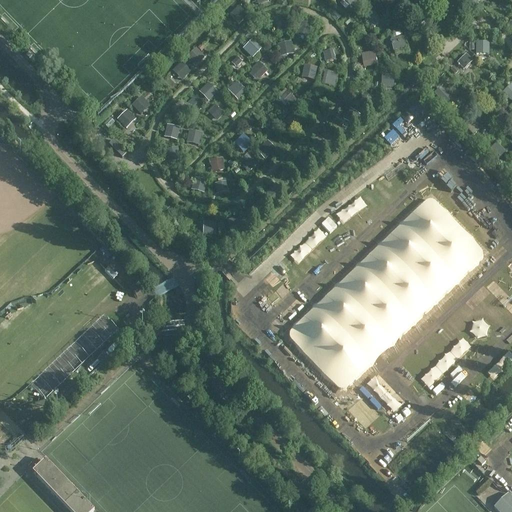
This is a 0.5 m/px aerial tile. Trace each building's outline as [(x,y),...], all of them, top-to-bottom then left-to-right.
[(357,3),(354,0),(343,0),(352,8),(357,3)] [(436,4),(436,8),(447,10),(448,0),(437,0),(437,4),(436,4)] [(368,11),(363,6),(357,13),(362,17),(368,11)] [(238,8),(230,16),(238,25),(247,16),(238,8)] [(379,23),(369,13),(364,19),(374,29),(379,23)] [(285,21),(274,24),(276,36),(288,33),(285,21)] [(312,26),(301,22),(297,34),(308,37),(312,26)] [(400,30),(391,33),(393,39),(401,36),(400,30)] [(207,37),(197,47),(200,50),(210,40),(207,37)] [(402,38),(391,41),(394,51),(405,48),(402,38)] [(252,41),(243,50),(252,58),(260,50),(252,41)] [(290,43),(278,46),(281,57),(293,55),(290,43)] [(490,43),(476,43),(476,55),(489,55),(490,43)] [(334,49),(322,52),(326,64),(337,60),(334,49)] [(187,58),(196,67),(204,58),(196,50),(187,58)] [(376,66),(374,54),(362,56),(364,67),(376,66)] [(473,62),(466,55),(457,64),(464,71),(473,62)] [(238,56),(229,64),(238,72),(246,64),(238,56)] [(259,63),(250,71),(259,80),(267,72),(259,63)] [(181,64),(173,72),(181,81),(190,72),(181,64)] [(316,69),(304,66),(302,78),(313,81),(316,69)] [(337,75),(325,72),(322,84),(334,87),(337,75)] [(394,76),(382,76),(381,88),(393,88),(394,76)] [(237,84),(229,92),(237,100),(246,92),(237,84)] [(208,85),(200,93),(208,101),(216,93),(208,85)] [(511,99),(511,85),(502,94),(510,102),(511,99)] [(452,100),(440,88),(433,95),(445,107),(452,100)] [(287,92),(279,100),(287,109),(296,101),(287,92)] [(364,95),(359,105),(369,111),(375,100),(364,95)] [(141,98),(132,106),(141,115),(149,107),(141,98)] [(194,99),(185,107),(194,116),(202,107),(194,99)] [(309,99),(300,107),(308,116),(317,108),(309,99)] [(215,106),(206,114),(215,123),(223,114),(215,106)] [(351,110),(344,120),(354,127),(361,117),(351,110)] [(134,120),(126,112),(118,120),(126,129),(134,120)] [(257,121),(266,129),(274,121),(266,113),(257,121)] [(294,113),(285,122),(294,130),(302,122),(294,113)] [(479,131),(470,121),(464,127),(473,137),(479,131)] [(167,126),(164,138),(176,141),(179,129),(167,126)] [(190,131),(187,143),(198,146),(201,134),(190,131)] [(244,136),(235,144),(243,153),(252,145),(244,136)] [(109,146),(122,159),(126,155),(113,141),(109,146)] [(322,142),(314,150),(322,158),(331,150),(322,142)] [(265,144),(256,152),(264,160),(273,152),(265,144)] [(505,153),(496,144),(488,152),(497,161),(505,153)] [(165,151),(168,163),(180,160),(177,148),(165,151)] [(308,155),(299,163),(308,172),(316,164),(308,155)] [(250,157),(241,166),(250,174),(259,166),(250,157)] [(222,159),(210,161),(212,173),(224,171),(222,159)] [(206,182),(195,179),(192,191),(203,194),(206,182)] [(226,180),(215,183),(217,195),(229,192),(226,180)] [(276,186),(267,194),(276,203),(284,195),(276,186)] [(261,200),(253,208),(261,216),(270,208),(261,200)] [(193,216),(184,225),(187,227),(196,219),(193,216)] [(239,218),(227,222),(231,233),(242,230),(239,218)] [(215,224),(203,223),(203,235),(215,236),(215,224)] [(480,458),(476,461),(481,466),(484,463),(480,458)] [(92,511),(66,485),(67,484),(64,481),(63,481),(45,462),(46,462),(32,474),(33,475),(33,474),(51,493),(54,497),(55,496),(70,511),(92,511)] [(511,511),(511,499),(508,495),(507,495),(493,508),(497,511),(511,511)]
